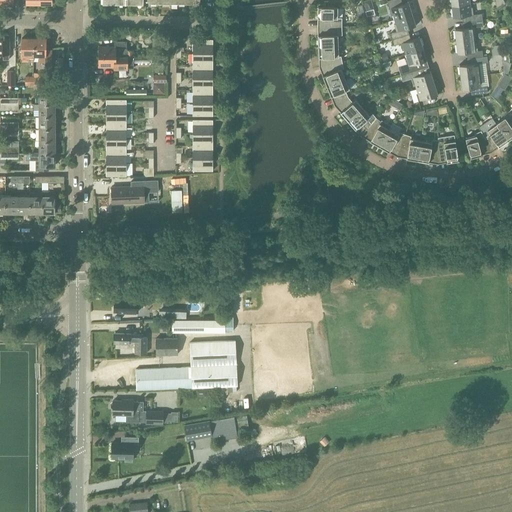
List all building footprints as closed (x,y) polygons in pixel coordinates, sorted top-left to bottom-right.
[(369,0),(363,2),(366,11),(373,9),(370,0),(369,0)] [(394,19),(411,14),(408,2),(407,2),(407,3),(389,9),(391,16),(393,15),(394,19)] [(469,3),(451,6),(453,18),(453,17),(465,16),(465,22),(482,20),(481,14),(473,15),(472,8),(470,8),(469,3)] [(324,7),(324,4),(317,4),(317,7),(317,8),(317,27),(319,27),(341,27),(341,18),(337,18),(337,7),(324,7)] [(365,17),(362,5),(357,6),(359,11),(357,12),(359,18),(365,17)] [(415,26),(411,14),(394,19),(396,24),(393,25),(396,32),(390,34),(392,40),(405,35),(405,36),(406,36),(404,29),(415,26),(415,27),(415,26)] [(454,29),(456,42),(474,40),(473,35),(475,35),(474,27),(483,26),(482,20),(465,22),(466,28),(455,30),(455,29),(454,29)] [(319,27),(317,27),(318,47),(317,47),(338,46),(337,36),(342,35),(341,27),(319,27)] [(407,41),(406,36),(405,36),(405,35),(392,40),(393,46),(400,44),(402,51),(404,50),(406,55),(423,49),(419,37),(418,37),(418,38),(407,41)] [(0,38),(0,53),(3,54),(3,60),(9,60),(9,39),(0,38)] [(34,56),(34,39),(22,39),(21,56),(22,56),(22,62),(34,62),(34,56)] [(34,39),(34,56),(39,56),(39,70),(51,71),(51,50),(46,50),(46,39),(34,39)] [(192,40),(192,53),(213,53),(211,53),(211,49),(212,49),(212,40),(192,40)] [(474,40),(456,42),(457,54),(458,54),(469,52),(470,58),(483,57),(482,50),(477,51),(476,44),(474,44),(474,40)] [(115,41),(115,47),(99,47),(99,58),(133,58),(133,51),(126,51),(126,41),(115,41)] [(318,58),(319,67),(321,67),(342,62),(341,56),(340,56),(338,56),(338,46),(317,47),(318,47),(318,58)] [(397,66),(400,75),(419,69),(416,70),(414,64),(426,61),(423,49),(406,55),(407,59),(405,59),(406,64),(397,66)] [(213,53),(192,53),(192,65),(212,65),(212,57),(211,57),(211,53),(213,53)] [(459,65),(460,77),(478,75),(477,71),(480,71),(479,64),(487,63),(487,56),(483,57),(470,58),(471,64),(459,66),(459,65)] [(152,58),(133,58),(99,58),(99,67),(117,67),(117,70),(126,70),(126,68),(133,68),(133,63),(164,63),(164,59),(152,59),(152,58)] [(326,86),(326,87),(345,79),(341,69),(343,69),(343,68),(342,62),(321,67),(319,67),(326,86)] [(212,74),(212,65),(192,65),(192,78),(213,78),(211,78),(211,74),(212,74)] [(415,85),(416,88),(433,83),(430,72),(429,72),(418,76),(416,70),(419,69),(400,75),(402,82),(411,79),(413,85),(415,85)] [(153,75),(153,83),(166,82),(166,74),(153,75)] [(511,78),(504,74),(498,84),(505,88),(511,78)] [(478,75),(460,77),(462,90),(474,88),(474,95),(487,93),(486,87),(482,87),(481,80),(478,80),(478,75)] [(45,86),(45,80),(33,80),(33,77),(27,77),(27,86),(34,86),(45,86)] [(213,78),(192,78),(192,91),(212,91),(212,82),(211,82),(211,78),(213,78)] [(334,106),(336,104),(348,97),(345,91),(349,89),(345,79),(326,87),(330,97),(334,106)] [(437,96),(433,83),(416,88),(418,93),(416,94),(418,101),(437,95),(437,96)] [(499,93),(494,89),(490,94),(496,98),(499,93)] [(39,91),(39,103),(55,103),(55,92),(39,91)] [(212,99),(212,91),(192,91),(192,103),(213,103),(211,103),(211,99),(212,99)] [(347,121),(347,122),(363,108),(355,100),(352,102),(348,97),(336,104),(334,106),(347,121)] [(105,113),(126,113),(126,100),(106,100),(106,109),(107,109),(107,113),(105,113)] [(39,112),(39,116),(55,116),(55,113),(55,112),(55,103),(39,103),(33,103),(33,111),(39,111),(39,112)] [(212,116),(212,107),(211,107),(211,104),(213,104),(213,103),(192,103),(192,116),(212,116)] [(363,108),(347,122),(348,121),(361,137),(363,135),(371,124),(376,118),(373,114),(370,117),(370,116),(363,108)] [(511,137),(511,116),(508,112),(503,116),(504,118),(496,124),(507,141),(507,142),(508,141),(511,137)] [(106,126),(126,126),(126,113),(105,113),(107,113),(107,117),(106,117),(106,126)] [(39,124),(39,128),(55,128),(55,116),(39,116),(39,124)] [(378,147),(379,147),(389,129),(380,124),(381,122),(376,118),(371,124),(363,135),(361,137),(379,147),(378,147)] [(192,120),(192,133),(213,133),(211,133),(211,129),(212,129),(212,120),(192,120)] [(484,138),(489,150),(490,153),(507,141),(496,124),(487,131),(482,134),(484,138)] [(105,138),(126,138),(126,126),(106,126),(106,134),(107,134),(107,138),(105,138)] [(39,128),(39,141),(55,141),(55,128),(39,128)] [(398,134),(389,129),(379,147),(397,157),(398,154),(404,134),(399,132),(398,134)] [(490,153),(489,150),(484,138),(482,134),(481,131),(475,134),(475,136),(465,139),(470,159),(471,159),(471,158),(481,155),(490,153)] [(213,133),(192,133),(192,145),(212,145),(212,137),(211,137),(211,133),(213,133)] [(398,154),(397,157),(417,160),(417,161),(421,141),(410,139),(411,136),(404,134),(398,154)] [(437,162),(437,164),(458,161),(455,141),(454,141),(453,136),(438,138),(439,140),(438,140),(437,162)] [(106,151),(126,151),(126,138),(105,138),(107,138),(107,142),(106,142),(106,151)] [(431,143),(421,141),(417,161),(437,164),(437,162),(438,140),(431,140),(431,143)] [(0,146),(0,153),(12,153),(12,154),(15,154),(15,153),(19,153),(19,147),(19,141),(5,141),(5,147),(0,146)] [(39,141),(39,153),(55,153),(55,141),(39,141)] [(192,145),(192,158),(213,158),(211,158),(211,154),(212,154),(212,145),(192,145)] [(105,163),(126,163),(126,151),(106,151),(106,159),(107,159),(107,163),(105,163)] [(39,153),(39,165),(35,165),(35,170),(39,170),(47,170),(47,166),(55,166),(55,153),(39,153)] [(213,158),(192,158),(192,171),(212,171),(212,162),(211,162),(211,159),(213,159),(213,158)] [(126,163),(105,163),(105,164),(107,164),(107,167),(106,167),(106,176),(126,176),(126,163)] [(131,183),(131,187),(112,188),(112,203),(148,202),(147,194),(157,193),(157,185),(157,182),(145,182),(131,183)] [(42,197),(42,213),(54,213),(54,212),(60,212),(60,204),(54,204),(54,197),(48,197),(48,190),(42,190),(42,197)] [(29,197),(29,213),(42,213),(42,197),(34,197),(34,193),(29,193),(29,197)] [(17,197),(5,197),(5,213),(17,213),(17,197)] [(29,197),(17,197),(17,213),(29,213),(29,197)] [(129,288),(128,298),(144,299),(145,289),(129,288)] [(224,294),(225,307),(232,306),(231,294),(224,294)] [(134,300),(129,300),(123,300),(123,295),(114,295),(114,312),(128,312),(134,312),(134,305),(134,300)] [(173,309),(160,310),(160,319),(173,318),(173,309)] [(172,321),(172,331),(216,331),(216,321),(172,321)] [(114,333),(114,344),(128,344),(129,344),(134,344),(134,353),(146,354),(146,337),(142,337),(142,334),(129,334),(114,333)] [(177,338),(155,339),(156,355),(177,355),(177,338)] [(189,343),(191,368),(135,370),(136,391),(191,388),(237,386),(235,341),(189,343)] [(142,402),(133,401),(133,400),(125,400),(125,401),(113,401),(112,415),(120,415),(120,423),(137,423),(137,422),(146,422),(146,424),(162,424),(162,423),(170,423),(170,422),(177,422),(177,412),(171,412),(171,413),(163,413),(163,412),(146,411),(146,412),(141,412),(142,402)] [(213,442),(237,437),(234,417),(209,421),(212,436),(213,442)] [(187,440),(212,436),(209,421),(184,425),(187,440)] [(125,444),(121,444),(112,443),(111,459),(124,459),(124,462),(132,462),(132,459),(133,459),(133,444),(138,444),(138,437),(125,437),(125,444)] [(147,511),(147,502),(129,504),(129,511),(147,511)]
